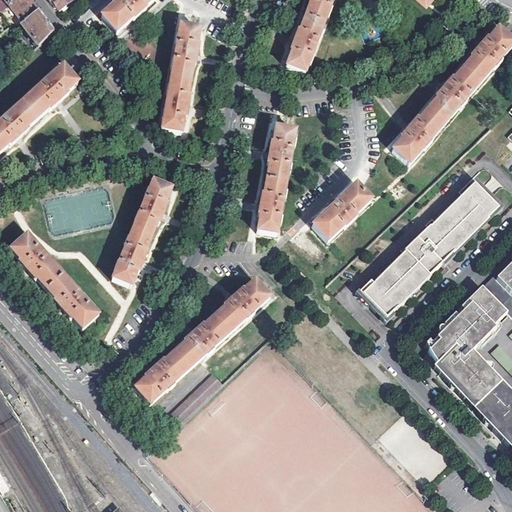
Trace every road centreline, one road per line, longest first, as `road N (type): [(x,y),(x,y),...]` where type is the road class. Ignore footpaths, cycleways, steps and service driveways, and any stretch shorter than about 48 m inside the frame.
road 1 (residential): [(511,227),(391,351),(479,455),(511,511)]
road 2 (residential): [(237,86),(318,94),(368,81),(487,0)]
road 3 (residential): [(81,397),(165,305),(205,223),(218,173)]
road 4 (residential): [(153,156),(61,166),(0,192)]
road 5 (residential): [(182,511),(81,397)]
road 6 (residential): [(153,156),(64,35)]
